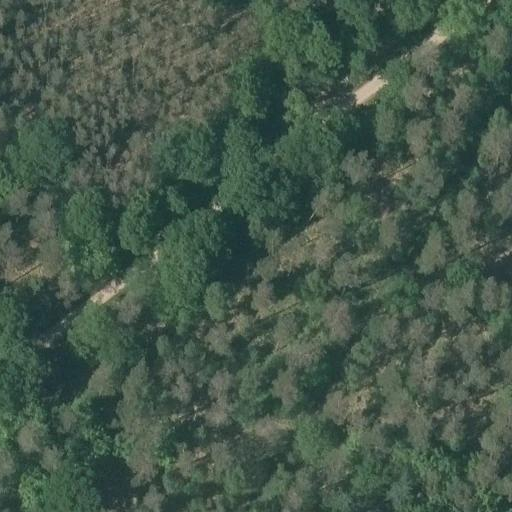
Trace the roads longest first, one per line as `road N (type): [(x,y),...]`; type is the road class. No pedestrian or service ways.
road 1 (track): [(487,0),(0,372)]
road 2 (track): [(511,97),(257,511)]
